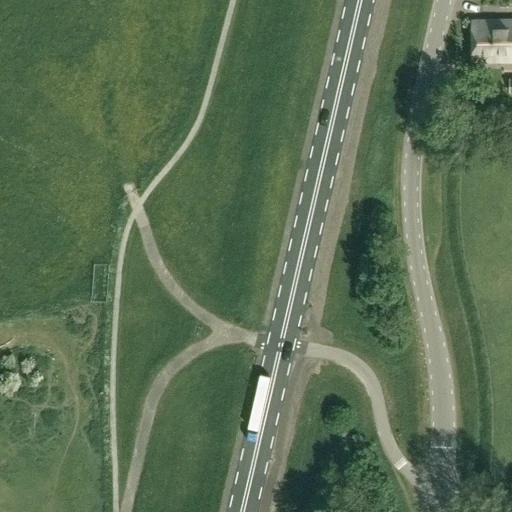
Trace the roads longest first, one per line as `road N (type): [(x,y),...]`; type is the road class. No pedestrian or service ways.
road 1 (unclassified): [(440,495),(445,395),(414,256),(412,178),(419,105),(444,0)]
road 2 (primary): [(275,343),(349,0)]
road 3 (unclassified): [(440,495),(403,470),(357,363),(275,343)]
road 4 (primary): [(238,511),(275,343)]
